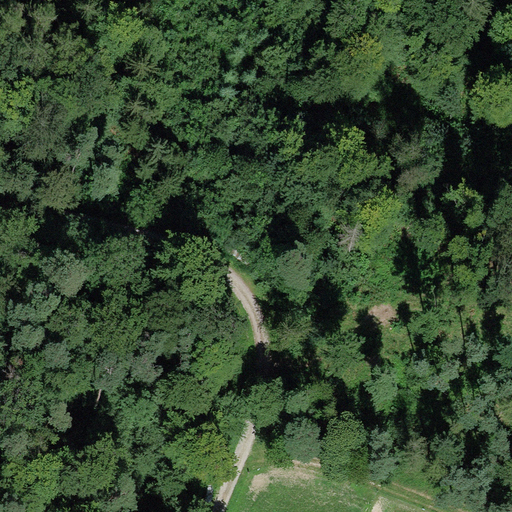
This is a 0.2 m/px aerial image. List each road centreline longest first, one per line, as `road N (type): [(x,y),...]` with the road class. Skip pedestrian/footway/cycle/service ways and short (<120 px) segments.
road 1 (track): [(0,216),(70,216),(183,245),(245,281),(260,361),(245,446),(213,511)]
road 2 (track): [(450,511),(245,446)]
